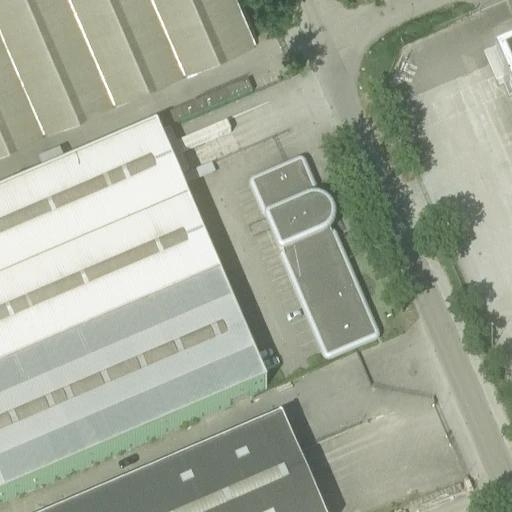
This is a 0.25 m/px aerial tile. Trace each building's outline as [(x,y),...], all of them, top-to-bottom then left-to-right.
[(240,0),(0,0),(0,139),(254,31),(240,0)] [(511,63),(504,67),(510,81),(503,84),(511,104),(511,63)] [(157,134),(155,134),(66,172),(63,165),(41,174),(45,181),(0,200),(0,506),(266,392),(267,391),(267,390),(253,358),(182,192),(214,178),(210,169),(189,177),(175,145),(169,131),(158,136),(158,135),(157,134)] [(318,207),(317,205),(301,167),(285,174),(253,187),(272,232),(327,361),(339,356),(354,350),(375,341),(328,231),(324,227),(326,225),(327,222),(327,218),(324,214),(320,213),(318,213),(318,209),(318,207)] [(319,511),(295,456),(282,426),(281,425),(279,425),(75,511),(319,511)]
